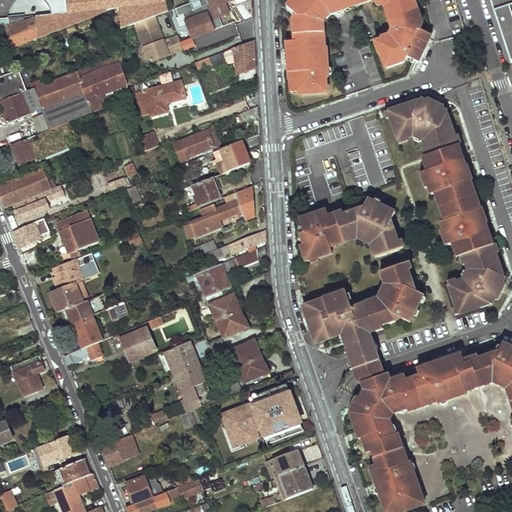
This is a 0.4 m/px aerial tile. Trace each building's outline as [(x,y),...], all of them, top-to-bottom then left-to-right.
[(44,0),(45,0),(49,5),(51,10),(52,14),(36,15),(36,16),(36,18),(36,19),(38,38),(119,9),(121,30),(135,24),(154,16),(168,11),(165,0),(44,0)] [(207,0),(209,4),(193,10),(201,33),(221,26),(217,16),(227,13),(223,3),(230,0),(207,0)] [(292,0),(286,8),(296,16),(293,20),(293,27),(296,27),(297,42),(294,42),(286,42),(287,51),(288,74),(289,81),(290,90),(298,89),(298,92),(299,95),(323,94),(322,79),(325,79),(328,79),(326,48),(324,48),(322,48),(320,23),(323,23),(329,16),(344,10),(343,7),(364,0),(375,0),(387,6),(395,28),(393,29),(392,30),(389,36),(381,39),(381,41),(382,43),(376,46),(379,56),(381,55),(384,54),(389,68),(404,63),(406,58),(415,62),(418,63),(421,56),(429,40),(431,36),(420,30),(422,25),(420,18),(417,19),(412,4),(410,0),(292,0)] [(364,0),(343,7),(344,10),(371,1),(384,7),(392,30),(393,29),(395,28),(387,6),(375,0),(364,0)] [(511,0),(491,0),(499,21),(511,16),(511,0)] [(201,33),(193,10),(190,3),(175,8),(177,14),(183,12),(192,36),(201,33)] [(154,16),(135,24),(144,48),(140,56),(151,62),(153,60),(158,58),(158,60),(175,54),(173,46),(165,49),(163,42),(154,16)] [(511,16),(499,21),(511,61),(511,16)] [(0,27),(17,22),(17,19),(9,20),(8,17),(0,18),(0,27)] [(38,38),(36,19),(6,29),(13,48),(38,38)] [(177,37),(163,42),(165,49),(173,46),(175,54),(182,51),(177,37)] [(223,62),(225,66),(235,63),(236,74),(256,68),(255,60),(254,41),(210,58),(213,64),(214,66),(223,62)] [(121,56),(34,89),(42,108),(84,92),(93,113),(131,99),(129,88),(121,56)] [(210,58),(196,63),(198,70),(213,64),(210,58)] [(0,101),(22,93),(27,91),(18,70),(0,77),(0,101)] [(137,93),(142,116),(150,114),(151,116),(168,112),(166,103),(186,98),(182,82),(172,84),(169,73),(161,76),(163,86),(137,93)] [(30,84),(32,89),(42,85),(39,80),(30,84)] [(30,107),(28,107),(29,112),(42,108),(34,89),(22,94),(27,105),(29,104),(30,107)] [(84,92),(42,108),(50,129),(77,119),(93,113),(84,92)] [(22,93),(0,101),(0,104),(8,122),(30,114),(29,112),(28,107),(30,107),(29,104),(27,105),(22,94),(22,93)] [(443,230),(448,245),(455,243),(459,257),(463,255),(468,270),(462,281),(448,286),(458,315),(480,308),(483,301),(490,304),(492,305),(501,285),(505,278),(503,277),(496,274),(500,267),(492,246),(490,246),(485,233),(486,232),(478,210),(477,210),(467,183),(469,182),(461,160),(460,160),(455,146),(457,145),(450,124),(443,121),(446,114),(447,112),(440,109),(420,99),(419,101),(416,107),(410,104),(388,112),(398,141),(412,136),(423,142),(428,156),(425,157),(429,171),(423,173),(428,188),(431,195),(437,193),(447,221),(440,223),(443,230)] [(258,107),(242,113),(246,121),(259,117),(258,107)] [(50,129),(11,145),(19,164),(36,158),(30,143),(36,144),(46,140),(45,139),(79,126),(77,119),(50,129)] [(207,130),(214,146),(222,146),(214,125),(207,130)] [(183,140),(189,156),(214,146),(207,130),(183,140)] [(144,151),(158,146),(152,132),(141,136),(144,151)] [(242,141),(213,152),(221,174),(250,162),(242,141)] [(463,159),(461,160),(469,182),(472,181),(467,166),(466,166),(463,159)] [(127,167),(131,176),(138,173),(134,163),(127,167)] [(51,188),(43,168),(0,184),(0,199),(3,208),(13,204),(51,188)] [(425,189),(428,188),(423,173),(420,174),(425,189)] [(123,176),(109,182),(113,191),(126,186),(123,178),(123,176)] [(214,177),(194,185),(197,194),(195,195),(197,201),(188,205),(190,211),(222,198),(214,177)] [(60,184),(51,188),(55,197),(64,193),(60,184)] [(140,200),(134,186),(127,188),(133,202),(140,200)] [(252,187),(225,197),(228,203),(216,208),(213,203),(199,209),(202,217),(189,222),(194,235),(194,236),(216,228),(214,222),(217,220),(242,211),(245,219),(254,216),(252,187)] [(51,188),(13,204),(18,215),(20,214),(22,219),(49,208),(47,201),(55,197),(51,188)] [(329,245),(356,236),(373,244),(378,257),(400,249),(398,242),(392,225),(390,224),(395,213),(367,200),(362,210),(360,209),(343,215),(329,220),(328,217),(326,210),(298,220),(303,233),(299,234),(303,245),(300,246),(305,262),(310,261),(318,258),(318,259),(332,254),(330,248),(329,245)] [(482,209),(478,210),(486,232),(488,231),(486,224),(487,224),(482,209)] [(70,259),(81,255),(79,251),(82,250),(82,249),(99,242),(86,211),(56,223),(70,259)] [(53,215),(47,218),(51,226),(56,223),(53,215)] [(44,219),(35,223),(41,238),(43,242),(52,237),(44,219)] [(194,235),(189,222),(182,225),(187,238),(194,235)] [(13,231),(20,248),(41,238),(35,223),(13,231)] [(183,241),(175,223),(159,229),(166,248),(183,241)] [(443,230),(439,232),(445,247),(448,245),(443,230)] [(217,250),(209,253),(212,261),(246,249),(248,254),(256,251),(255,245),(267,241),(266,231),(217,250)] [(373,244),(356,236),(329,245),(330,248),(357,239),(370,246),(375,258),(378,257),(373,244)] [(209,253),(217,250),(213,240),(189,250),(192,259),(209,253)] [(248,254),(231,261),(236,270),(258,262),(256,251),(248,254)] [(61,311),(79,304),(71,285),(77,283),(99,275),(90,254),(54,268),(58,277),(63,289),(58,291),(49,295),(56,313),(61,311)] [(221,264),(188,278),(189,282),(194,280),(196,279),(199,277),(207,298),(225,291),(231,288),(221,264)] [(359,376),(364,391),(360,399),(358,397),(350,414),(356,431),(359,430),(362,439),(367,454),(372,452),(376,464),(369,467),(385,511),(391,511),(393,511),(403,511),(424,505),(409,462),(407,463),(404,464),(394,435),(389,421),(392,414),(407,409),(435,399),(436,402),(437,404),(466,395),(465,392),(464,390),(491,380),(497,382),(496,385),(506,390),(509,388),(511,398),(511,417),(511,418),(511,420),(511,347),(503,343),(497,355),(494,353),(478,359),(477,356),(469,359),(470,362),(464,364),(463,361),(461,354),(435,363),(416,370),(419,376),(406,381),(405,376),(390,381),(388,374),(383,375),(381,369),(371,339),(370,339),(369,334),(368,331),(381,326),(398,320),(399,318),(410,323),(416,310),(423,296),(412,290),(414,287),(408,271),(405,264),(383,271),(384,276),(381,277),(384,285),(387,284),(379,301),(378,299),(369,301),(371,304),(366,306),(365,304),(351,309),(345,292),(323,299),(323,300),(306,306),(308,313),(305,314),(314,340),(321,338),(322,339),(338,334),(338,336),(341,335),(353,370),(356,369),(359,376)] [(63,289),(58,277),(54,279),(58,291),(63,289)] [(196,279),(194,280),(202,301),(207,298),(199,277),(196,279)] [(85,302),(77,283),(71,285),(79,304),(85,302)] [(378,299),(379,301),(387,284),(384,285),(378,299)] [(225,291),(207,298),(224,339),(248,329),(235,297),(229,299),(225,291)] [(79,304),(61,311),(67,326),(73,324),(93,316),(105,311),(99,296),(85,302),(79,304)] [(129,314),(124,304),(107,311),(111,321),(129,314)] [(93,316),(73,324),(79,338),(66,343),(70,354),(76,351),(102,340),(93,316)] [(149,321),(151,329),(163,325),(161,318),(149,321)] [(147,328),(122,339),(132,362),(157,351),(147,328)] [(315,344),(338,336),(338,334),(322,339),(321,338),(314,340),(315,344)] [(207,345),(212,360),(226,355),(220,340),(207,345)] [(195,410),(214,403),(190,342),(165,353),(185,401),(183,402),(187,413),(195,410)] [(253,342),(229,352),(242,384),(266,375),(253,342)] [(80,360),(76,351),(70,354),(64,356),(68,365),(80,360)] [(39,357),(13,367),(24,396),(44,388),(38,374),(45,371),(39,357)] [(492,383),(496,385),(497,382),(491,380),(464,390),(465,392),(492,383)] [(226,398),(240,393),(237,384),(224,389),(226,398)] [(252,405),(222,417),(234,447),(263,435),(267,443),(302,430),(285,385),(249,398),(252,405)] [(436,402),(435,399),(407,409),(408,412),(436,402)] [(187,413),(180,416),(185,428),(200,423),(195,410),(187,413)] [(164,411),(152,416),(154,423),(167,418),(164,411)] [(6,421),(0,422),(0,445),(14,440),(6,421)] [(394,435),(404,464),(407,463),(397,434),(394,435)] [(51,444),(58,461),(75,454),(68,437),(51,444)] [(101,448),(109,468),(139,456),(132,437),(101,448)] [(51,443),(37,449),(44,466),(58,461),(51,444),(51,443)] [(37,449),(32,450),(39,468),(44,466),(37,449)] [(303,467),(297,451),(276,459),(282,475),(303,467)] [(61,469),(58,470),(65,486),(93,475),(86,458),(61,469)] [(282,475),(276,459),(269,461),(275,478),(280,476),(282,475)] [(282,475),(280,476),(288,500),(312,490),(303,467),(282,475)] [(86,511),(82,502),(78,502),(76,497),(99,488),(94,474),(93,475),(65,486),(54,491),(58,503),(61,511),(86,511)] [(288,500),(280,476),(277,478),(285,501),(288,500)] [(135,505),(153,498),(145,478),(127,485),(135,505)] [(182,499),(204,491),(200,480),(178,489),(182,499)] [(7,511),(18,506),(13,494),(21,491),(19,486),(0,493),(2,498),(7,511)] [(135,505),(126,509),(127,511),(149,511),(182,499),(178,489),(153,498),(135,505)] [(51,506),(58,503),(54,491),(46,495),(51,506)] [(268,498),(260,501),(261,504),(263,509),(276,504),(273,496),(268,498)]
